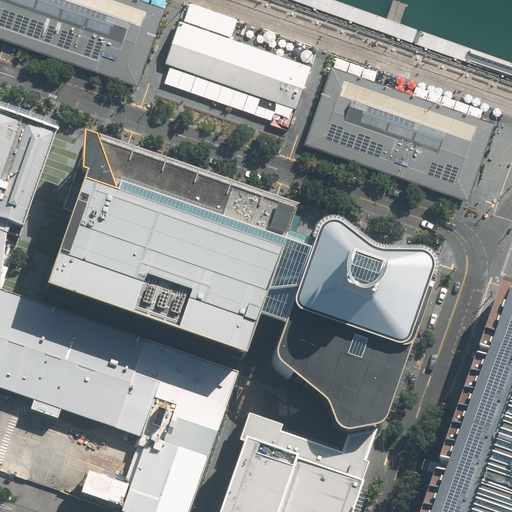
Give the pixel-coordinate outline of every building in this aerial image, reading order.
[(142,87),(169,9),(143,0),(0,0),(0,37),(46,53),(142,87)] [(289,128),(310,66),(180,21),(167,61),(170,62),(163,80),(272,117),(270,122),(289,128)] [(470,202),(498,123),(331,65),(304,144),(470,202)] [(54,136),(0,117),(0,221),(21,229),(54,136)] [(84,181),(46,297),(239,364),(247,343),(254,323),(266,327),(281,333),(272,354),(272,360),(274,365),(279,370),(319,402),(322,406),(324,409),(329,422),(330,427),(332,430),(335,432),(339,434),(342,434),(345,434),(352,433),(374,429),(375,429),(378,426),(380,422),(428,287),(423,285),(426,275),(425,270),(424,266),(420,263),(415,260),(409,259),(386,259),(375,259),(373,258),(370,257),(364,255),(336,232),(332,230),(327,229),(320,230),(317,232),(313,236),(311,242),(309,248),(284,238),(292,214),(81,143),(80,180),(84,181)] [(511,511),(511,293),(504,290),(477,369),(426,511),(511,511)] [(131,472),(118,511),(121,511),(187,511),(236,375),(42,309),(0,294),(0,386),(12,390),(34,398),(32,404),(30,408),(57,417),(61,407),(72,411),(144,435),(139,450),(131,472)] [(246,416),(237,440),(227,467),(212,510),(210,511),(346,511),(352,497),(357,483),(363,465),(337,456),(280,435),(282,429),(274,426),(257,420),(246,416)] [(345,434),(337,456),(363,465),(368,451),(378,426),(375,429),(374,429),(352,433),(345,434)] [(76,492),(116,507),(124,484),(84,470),(76,492)]
